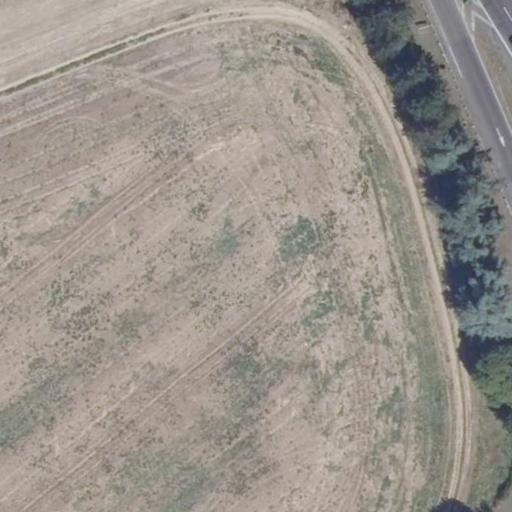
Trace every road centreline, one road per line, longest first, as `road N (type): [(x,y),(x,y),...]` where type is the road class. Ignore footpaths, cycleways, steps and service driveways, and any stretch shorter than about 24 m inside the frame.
road 1 (track): [(0,99),(265,3),(327,20),(360,55),(422,202),(464,378),(454,511)]
road 2 (motorway): [(443,0),(511,130)]
